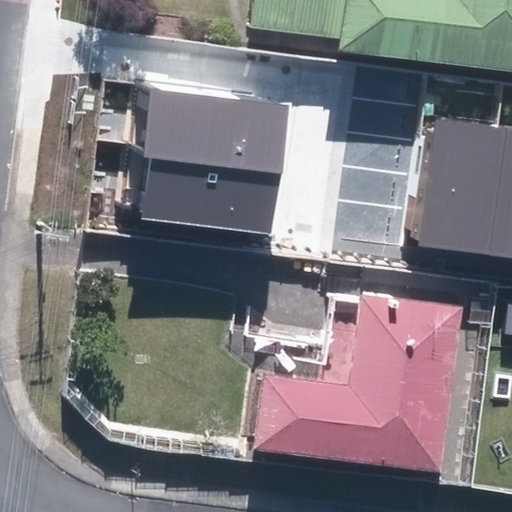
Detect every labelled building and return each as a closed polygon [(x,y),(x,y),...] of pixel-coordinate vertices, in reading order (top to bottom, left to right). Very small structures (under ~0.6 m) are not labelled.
[(511,0),(243,0),(240,29),(317,37),(316,50),(511,73),(511,0)] [(280,176),(288,107),(150,90),(142,160),(280,176)] [(411,244),(484,254),(501,128),(428,118),(411,244)] [(484,254),(511,257),(511,129),(501,128),(484,254)] [(272,235),(280,176),(142,160),(134,220),(272,237),(272,235)] [(441,475),(462,310),(355,297),(343,388),(256,377),(247,450),(441,475)]
